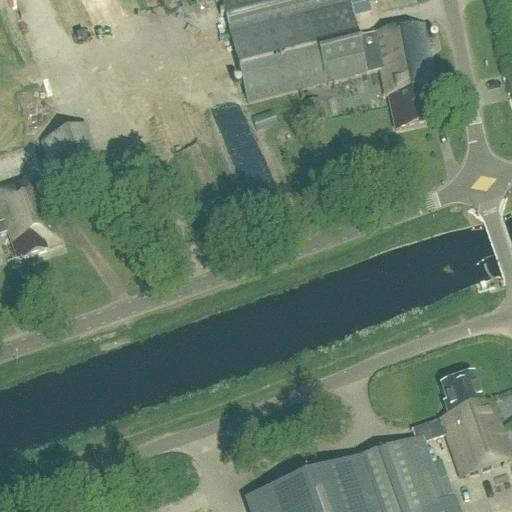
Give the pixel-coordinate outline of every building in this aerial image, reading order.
[(117,0),(85,0),(99,33),(127,21),(117,0)] [(357,43),(346,0),(241,0),(221,5),(245,106),(380,75),(386,101),(387,101),(394,135),(427,127),(420,95),(435,91),(420,29),(374,40),(357,43)] [(326,124),(318,103),(303,109),(310,129),(326,124)] [(96,197),(75,135),(40,147),(61,208),(96,197)] [(56,231),(40,183),(0,197),(0,221),(2,227),(0,227),(0,238),(7,236),(16,263),(22,261),(23,265),(45,258),(43,252),(59,247),(53,232),(56,231)] [(345,511),(454,511),(451,502),(443,505),(423,448),(445,440),(460,482),(511,464),(492,407),(484,410),(474,381),(442,392),(447,407),(445,408),(450,422),(440,425),(412,434),(416,446),(333,475),(345,511)]
